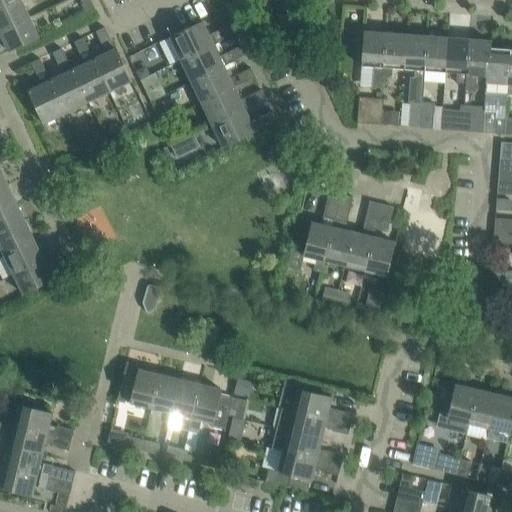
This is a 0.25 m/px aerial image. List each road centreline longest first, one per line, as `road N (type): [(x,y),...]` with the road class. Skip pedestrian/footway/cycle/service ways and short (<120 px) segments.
road 1 (residential): [(362,511),(396,368),(464,313),(474,294),(483,167),(469,153),(323,137),(304,120),(273,48),(278,0)]
road 2 (residential): [(79,511),(86,482),(202,511)]
